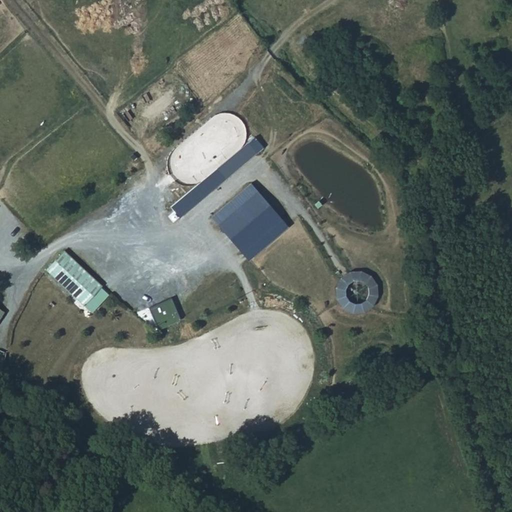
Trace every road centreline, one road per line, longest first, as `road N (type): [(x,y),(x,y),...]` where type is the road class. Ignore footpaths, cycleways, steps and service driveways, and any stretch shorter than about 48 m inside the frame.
road 1 (track): [(161,176),(206,140),(289,29),(338,0)]
road 2 (track): [(12,0),(161,176)]
